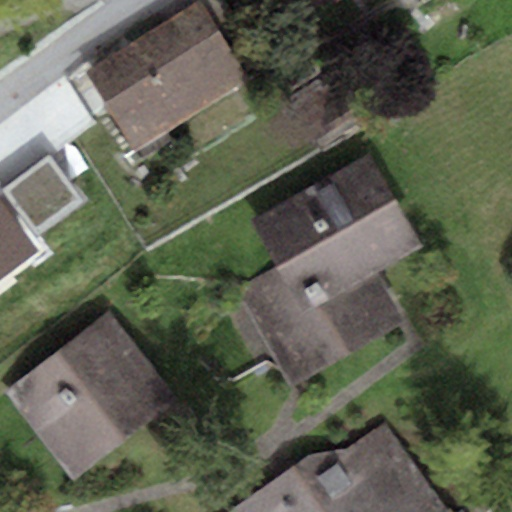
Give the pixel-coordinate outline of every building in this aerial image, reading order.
[(246,78),(197,0),(194,0),(81,70),(131,150),(246,78)] [(422,244),(368,150),(247,219),(275,267),(233,291),(288,387),(404,321),(375,271),(422,244)] [(38,238),(82,205),(48,161),(4,193),(38,238)] [(0,280),(37,251),(0,204),(0,280)] [(178,401),(109,312),(4,392),(73,482),(178,401)] [(448,511),(384,419),(339,450),(306,457),(226,511),(448,511)]
